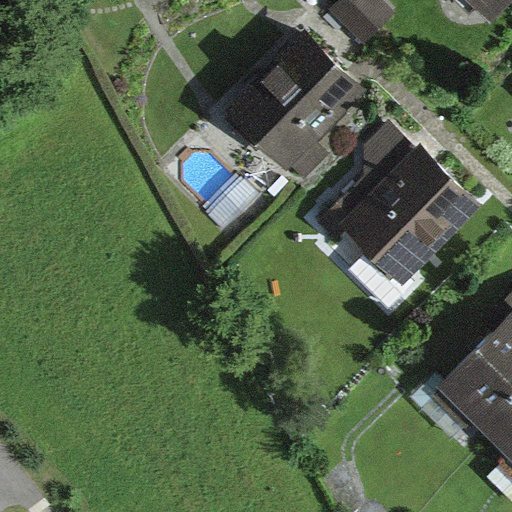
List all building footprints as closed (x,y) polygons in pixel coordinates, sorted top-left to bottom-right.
[(387,0),(336,0),(331,5),(364,38),(395,7),(387,0)] [(480,0),(495,13),(507,0),(480,0)] [(365,78),(308,21),(229,100),(306,176),(335,147),(315,127),(349,94),(365,78)] [(356,226),(404,272),(480,192),(424,139),(366,200),(348,184),(314,220),(339,244),(356,226)] [(511,306),(438,377),(511,453),(511,281),(504,289),(511,297),(511,306)]
